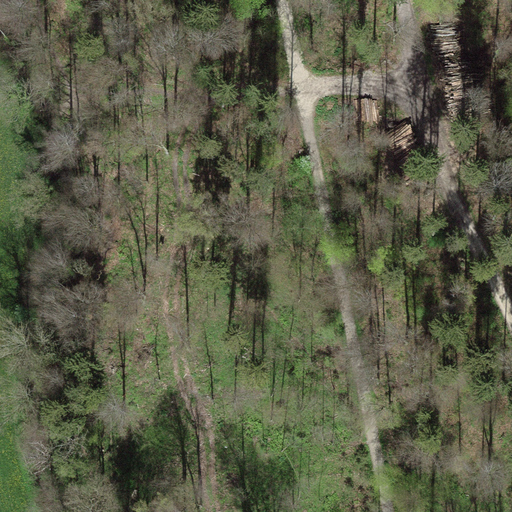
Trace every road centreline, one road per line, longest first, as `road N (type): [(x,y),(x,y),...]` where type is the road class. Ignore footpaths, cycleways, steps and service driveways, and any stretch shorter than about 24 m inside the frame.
road 1 (track): [(395,511),(277,0)]
road 2 (track): [(393,0),(408,90),(511,305)]
